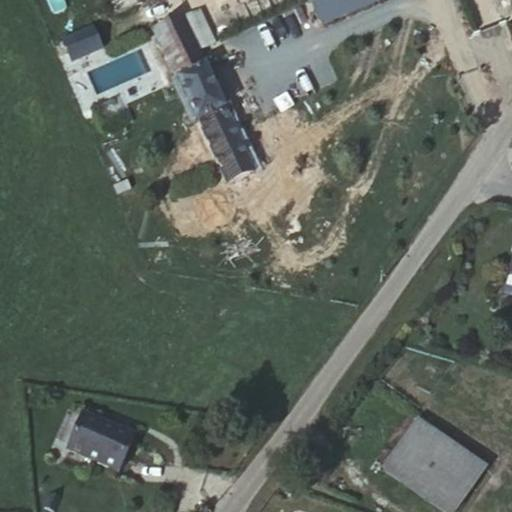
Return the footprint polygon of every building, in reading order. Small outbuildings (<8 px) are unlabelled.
[(209,46),(194,14),(182,19),(197,52),(209,46)] [(245,159),(197,52),(182,19),(182,18),(155,30),(172,68),(203,138),(204,142),(195,146),(203,168),(214,163),(217,171),(245,159)] [(511,252),(500,289),(511,293),(511,252)] [(134,439),(83,416),(68,451),(119,473),(134,439)] [(418,421),(383,472),(444,511),(455,511),(485,467),(418,421)] [(59,492),(44,487),(39,502),(53,507),(59,492)]
